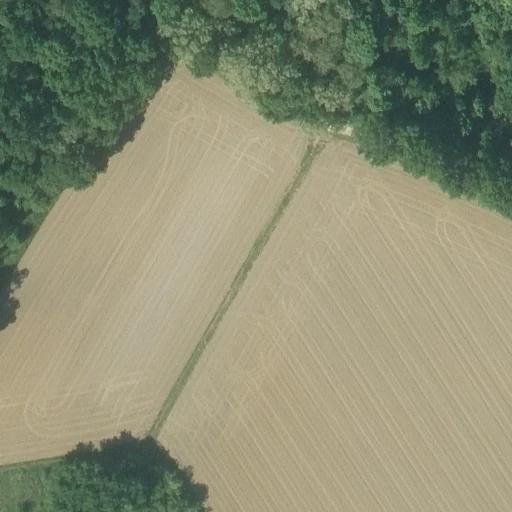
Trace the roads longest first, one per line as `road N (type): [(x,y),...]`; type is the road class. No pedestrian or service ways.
road 1 (track): [(328,117),(146,460),(0,471)]
road 2 (track): [(131,0),(239,77),(511,197)]
